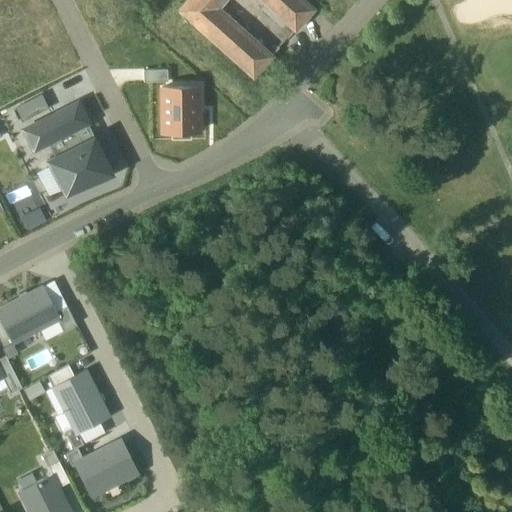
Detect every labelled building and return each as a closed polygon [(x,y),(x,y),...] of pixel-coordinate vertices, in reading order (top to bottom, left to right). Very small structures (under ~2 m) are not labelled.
[(184,0),(178,7),(251,74),(270,53),(214,2),(216,0),(260,0),(289,26),(309,5),(304,0),(184,0)] [(142,67),(142,79),(167,78),(166,66),(142,67)] [(160,84),(160,129),(198,128),(197,84),(160,84)] [(63,131),(86,119),(78,101),(24,126),(33,145),(47,138),(63,131)] [(47,138),(54,152),(70,144),(63,131),(47,138)] [(64,193),(110,171),(92,133),(54,152),(46,156),(64,193)] [(0,307),(0,319),(12,343),(40,330),(57,321),(59,320),(42,286),(0,307)] [(57,321),(62,331),(75,325),(67,307),(56,313),(59,320),(57,321)] [(45,340),(62,331),(57,321),(40,330),(45,340)] [(12,343),(2,349),(7,359),(17,354),(12,343)] [(5,357),(0,359),(0,371),(11,394),(21,389),(5,357)] [(68,366),(47,377),(52,387),(73,377),(68,366)] [(73,377),(52,387),(64,411),(73,428),(76,434),(85,429),(109,417),(85,370),(73,377)] [(29,399),(43,392),(38,382),(24,390),(29,399)] [(73,428),(64,411),(54,417),(62,433),(64,432),(73,428)] [(73,428),(64,432),(73,449),(91,441),(85,429),(76,434),(73,428)] [(123,480),(139,473),(123,445),(110,451),(107,446),(83,458),(77,448),(65,454),(71,466),(75,465),(89,492),(121,476),(123,480)] [(52,475),(58,488),(69,482),(53,450),(42,456),(52,475)] [(52,475),(18,492),(28,511),(70,511),(58,488),(52,475)]
